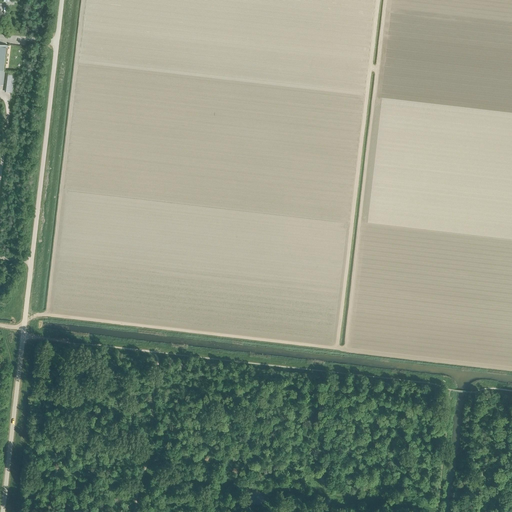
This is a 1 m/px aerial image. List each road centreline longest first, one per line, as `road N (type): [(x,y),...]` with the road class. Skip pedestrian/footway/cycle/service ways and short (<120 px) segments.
road 1 (unclassified): [(2,511),(61,0)]
road 2 (track): [(511,366),(25,315)]
